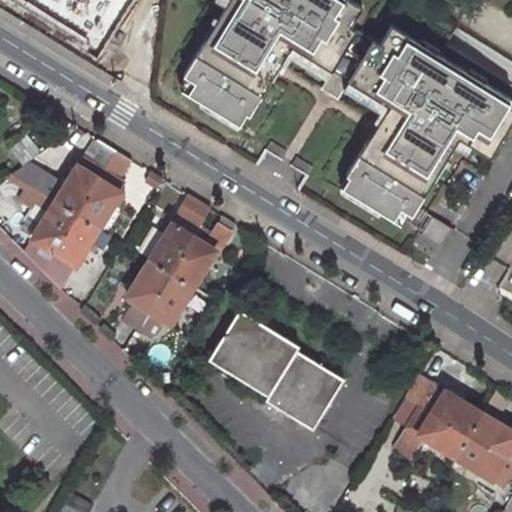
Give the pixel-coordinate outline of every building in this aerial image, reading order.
[(229,0),(217,19),(224,24),(212,43),(205,39),(183,76),(186,77),(194,83),(187,94),(231,121),(238,109),(246,114),(249,116),(271,79),(265,75),(277,56),(283,60),(286,55),(291,47),(332,72),(327,80),(320,90),(337,100),(344,90),(349,82),(388,106),(383,114),(380,119),(387,123),(375,142),(369,138),(346,176),(349,177),(357,182),(350,194),(393,220),(394,220),(400,209),(409,214),(412,216),(434,179),(428,175),(440,156),(446,159),(459,138),(468,144),(473,135),(494,148),(511,119),(511,108),(506,105),(511,98),(482,81),(479,85),(464,75),(466,71),(435,52),(432,55),(417,46),(419,42),(390,25),(378,44),(349,26),(361,6),(350,0),(229,0)] [(217,19),(205,39),(212,43),(224,24),(217,19)] [(419,42),(417,46),(432,55),(435,52),(419,42)] [(332,72),(291,47),(286,55),(327,80),(332,72)] [(283,60),(277,56),(265,75),(271,79),(277,69),(283,60)] [(482,81),(466,71),(464,75),(479,85),(482,81)] [(186,77),(179,89),(187,94),(194,83),(186,77)] [(388,106),(349,82),(344,90),(383,114),(388,106)] [(238,109),(231,121),(239,126),(246,114),(238,109)] [(374,129),(369,138),(375,142),(387,123),(380,119),(374,129)] [(28,135),(15,145),(27,162),(41,152),(28,135)] [(473,135),(468,144),(489,157),(494,148),(473,135)] [(265,151),(281,161),(287,152),(271,143),(265,151)] [(81,162),(59,199),(31,182),(24,194),(39,204),(51,212),(35,236),(45,242),(40,249),(51,257),(65,265),(69,259),(78,264),(92,242),(103,249),(113,234),(102,227),(125,190),(116,184),(131,161),(105,145),(91,167),(81,162)] [(428,175),(434,179),(446,159),(440,156),(428,175)] [(291,167),(307,177),(313,168),(296,158),(291,167)] [(350,194),(357,182),(349,177),(342,189),(350,194)] [(175,212),(200,223),(208,206),(183,195),(175,212)] [(39,204),(24,229),(35,236),(51,212),(39,204)] [(400,209),(394,220),(402,225),(409,214),(400,209)] [(431,217),(420,236),(440,248),(451,229),(431,217)] [(173,323),(218,252),(220,253),(234,231),(219,222),(211,235),(201,229),(197,235),(176,223),(130,296),(139,302),(128,319),(154,335),(164,318),(173,323)] [(35,236),(26,250),(44,269),(51,257),(40,249),(45,242),(35,236)] [(332,511),(433,348),(255,238),(159,386),(287,511),(332,511)] [(44,269),(55,280),(65,265),(51,257),(44,269)] [(424,435),(491,478),(500,464),(507,469),(511,462),(511,448),(511,447),(511,445),(511,431),(420,375),(394,416),(412,427),(424,435)] [(412,427),(399,447),(411,455),(424,435),(412,427)] [(491,478),(499,483),(507,469),(500,464),(491,478)] [(67,490),(54,511),(86,511),(92,503),(67,490)]
